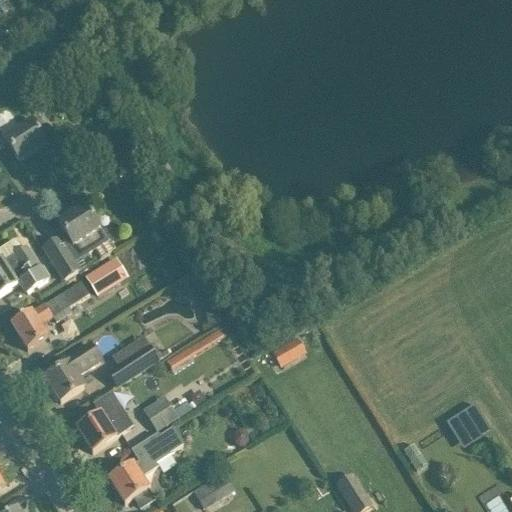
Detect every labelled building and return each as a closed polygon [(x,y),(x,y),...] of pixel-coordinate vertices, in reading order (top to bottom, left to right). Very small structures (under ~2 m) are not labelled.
[(47,149),(36,132),(19,105),(6,113),(17,131),(1,141),(0,138),(0,151),(4,149),(2,145),(5,143),(20,166),(47,149)] [(46,250),(42,252),(63,285),(81,274),(79,271),(76,265),(82,262),(95,254),(108,246),(109,245),(86,209),(86,210),(59,227),(66,237),(62,240),(46,250)] [(0,264),(0,299),(22,286),(28,296),(48,284),(26,250),(25,251),(21,245),(14,243),(0,251),(0,260),(2,264),(0,264)] [(116,261),(85,280),(98,300),(129,281),(116,261)] [(12,328),(28,354),(48,341),(40,328),(53,320),(45,308),(33,316),(32,315),(12,328)] [(167,365),(172,373),(225,342),(219,333),(167,365)] [(290,345),(272,356),(281,371),(299,361),(290,345)] [(86,390),(79,380),(103,365),(91,346),(65,363),(68,368),(45,382),(61,406),(86,390)] [(108,377),(117,391),(159,365),(150,351),(108,377)] [(94,422),(77,432),(93,457),(110,446),(117,441),(129,433),(120,419),(125,415),(112,395),(93,407),(100,418),(94,422)] [(169,408),(149,422),(158,435),(178,422),(173,414),(170,409),(169,408)] [(150,492),(143,480),(159,470),(157,467),(171,458),(170,457),(184,448),(173,431),(160,439),(158,437),(132,454),(139,465),(110,483),(125,507),(150,492)] [(194,495),(204,511),(206,511),(235,494),(224,477),(194,495)] [(354,479),(336,490),(350,511),(367,511),(373,509),(354,479)]
